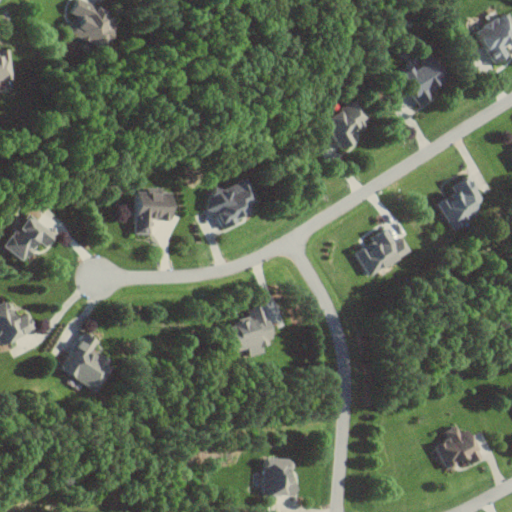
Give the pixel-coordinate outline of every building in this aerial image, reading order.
[(100,49),(114,18),(73,0),(69,0),(64,13),(70,15),(62,33),(100,49)] [(487,64),(504,54),(500,48),(511,40),(511,28),(502,12),(468,32),(487,64)] [(403,70),(401,67),(391,73),(410,105),(427,95),(424,90),(439,81),(425,57),(403,70)] [(334,150),(349,141),(344,133),(364,122),(351,98),(316,117),(334,150)] [(431,203),(446,229),(473,214),(467,204),(476,198),(463,175),(444,186),(448,193),(431,203)] [(250,201),(238,176),(199,195),(206,209),(205,209),(215,229),(244,215),(240,206),(250,201)] [(127,234),(144,234),(144,219),(165,219),(165,193),(154,193),(154,188),(138,188),(138,193),(127,192),(127,234)] [(39,247),(48,233),(16,213),(0,238),(0,251),(17,262),(30,242),(39,247)] [(362,275),(406,253),(398,237),(388,242),(381,228),(365,236),(368,241),(349,251),(362,275)] [(0,342),(29,328),(21,313),(10,319),(0,300),(0,299),(0,342)] [(225,353),(240,349),(242,357),(258,353),(256,347),(268,343),(257,305),(241,309),(243,318),(218,325),(225,353)] [(88,391),(105,361),(87,351),(92,341),(76,332),(54,372),(88,391)] [(476,456),(461,427),(454,431),(450,424),(438,430),(442,438),(428,445),(440,468),(459,458),(461,463),(476,456)] [(285,457),(258,456),(256,493),(290,494),(290,479),(284,479),(285,457)]
